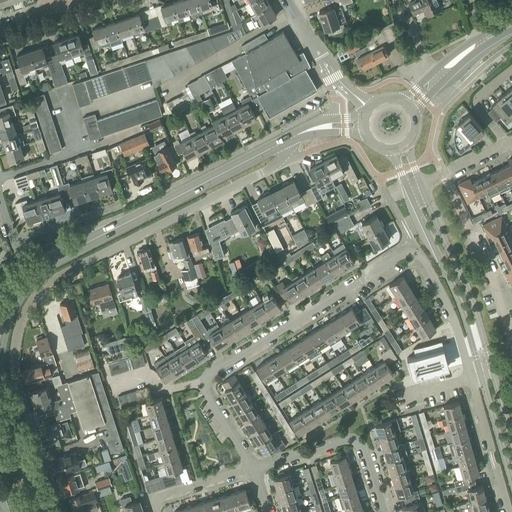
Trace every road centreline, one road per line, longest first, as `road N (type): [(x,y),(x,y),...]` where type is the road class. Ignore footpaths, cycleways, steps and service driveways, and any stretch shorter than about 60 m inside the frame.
road 1 (residential): [(56,511),(12,371),(25,312),(43,288),(278,165),(297,136)]
road 2 (residential): [(254,469),(207,396),(207,376),(409,248)]
road 3 (primary): [(62,256),(297,136)]
road 4 (tertiary): [(390,150),(458,301),(479,375)]
road 5 (tertiary): [(493,371),(420,184)]
road 6 (residential): [(511,343),(440,175)]
road 7 (residential): [(409,248),(455,326),(469,377)]
road 8 (residential): [(469,377),(507,511)]
road 9 (primary): [(408,106),(511,26)]
road 10 (primary): [(0,355),(19,297),(62,256)]
